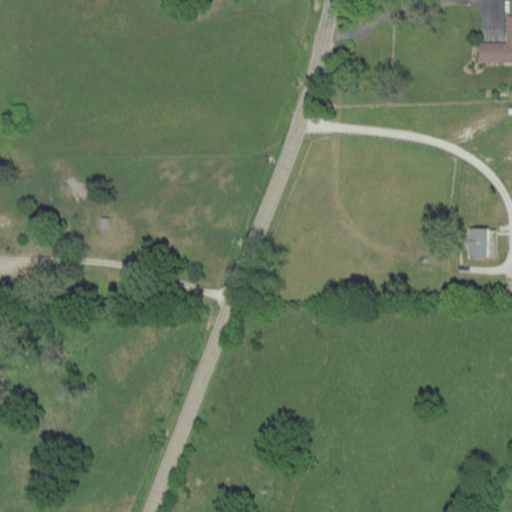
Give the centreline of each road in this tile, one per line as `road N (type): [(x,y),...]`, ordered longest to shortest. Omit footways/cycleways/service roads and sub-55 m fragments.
road 1 (tertiary): [(146,511),(295,123),(329,0)]
road 2 (residential): [(295,123),(397,133),(465,156),(490,179),(511,240)]
road 3 (residential): [(0,256),(135,265),(230,294)]
